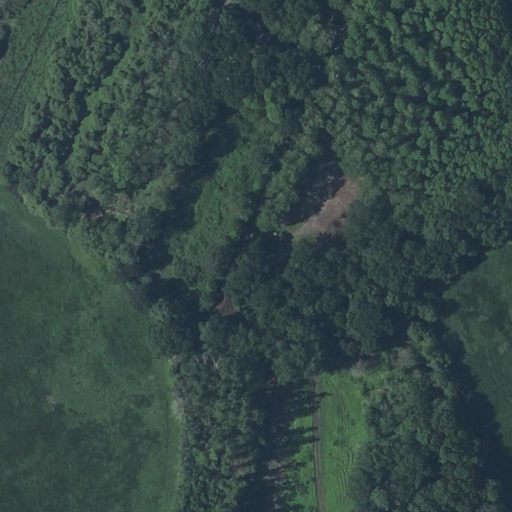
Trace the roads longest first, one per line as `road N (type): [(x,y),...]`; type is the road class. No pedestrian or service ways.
road 1 (track): [(310,58),(304,110),(239,255),(244,314),(270,328),(319,318),(511,176)]
road 2 (unclassified): [(360,0),(328,51),(310,58),(227,0)]
